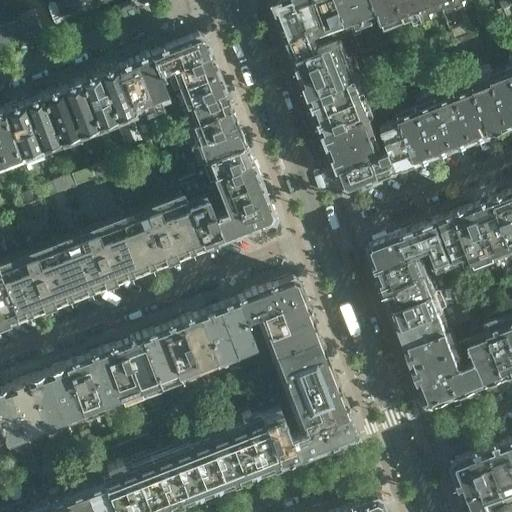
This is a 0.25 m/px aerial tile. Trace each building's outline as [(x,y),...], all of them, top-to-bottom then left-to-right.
[(65,0),(57,3),(63,20),(115,0),(65,0)] [(310,31),(298,0),(277,0),(277,3),(297,55),(298,55),(322,46),(315,29),(310,31)] [(329,24),(319,0),(298,0),(310,31),(315,29),(329,24)] [(348,17),(341,0),(319,0),(329,24),(348,17)] [(379,45),(361,0),(341,0),(348,17),(361,52),(379,45)] [(396,38),(386,12),(381,0),(361,0),(379,45),(396,38)] [(403,5),(401,0),(381,0),(386,12),(403,5)] [(425,10),(421,0),(401,0),(403,5),(412,2),(416,13),(425,10)] [(421,0),(425,10),(434,7),(431,0),(421,0)] [(511,0),(500,0),(507,17),(511,15),(511,0)] [(139,15),(138,8),(134,2),(122,7),(122,14),(126,20),(139,15)] [(0,49),(42,33),(34,12),(0,25),(0,49)] [(169,65),(209,49),(203,32),(197,29),(149,49),(157,69),(169,65)] [(339,39),(322,46),(298,55),(305,74),(346,57),(339,39)] [(165,90),(157,69),(149,49),(132,55),(152,107),(162,104),(158,93),(165,90)] [(216,67),(209,49),(169,65),(176,83),(216,67)] [(161,129),(152,107),(132,55),(115,61),(132,105),(149,150),(164,144),(159,129),(161,129)] [(354,76),(346,57),(305,74),(312,92),(354,76)] [(132,105),(115,61),(96,69),(113,112),(132,105)] [(511,121),(511,67),(510,63),(491,71),(493,75),(511,122),(511,121)] [(223,86),(216,67),(176,83),(183,101),(223,86)] [(113,112),(96,69),(78,76),(95,119),(113,112)] [(318,111),(366,92),(359,74),(354,76),(312,92),(318,111)] [(511,122),(493,75),(475,82),(493,129),(511,122)] [(95,119),(78,76),(59,83),(76,126),(95,119)] [(493,129),(475,82),(456,89),(474,136),(493,129)] [(76,126),(59,83),(41,90),(57,133),(76,126)] [(230,102),(223,86),(183,101),(189,117),(230,102)] [(474,136),(456,89),(438,96),(456,143),(474,136)] [(57,133),(41,90),(3,104),(20,148),(57,133)] [(368,112),(373,110),(366,92),(318,111),(325,129),(368,112)] [(456,143),(438,96),(419,104),(437,150),(456,143)] [(237,120),(230,102),(189,117),(185,119),(192,137),(237,120)] [(20,148),(3,104),(0,105),(0,151),(1,155),(20,148)] [(437,150),(419,104),(400,111),(402,116),(419,158),(437,150)] [(375,131),(368,112),(325,129),(333,147),(375,131)] [(419,158),(402,116),(383,123),(391,145),(392,144),(400,165),(419,158)] [(244,139),(237,120),(192,137),(199,156),(244,139)] [(382,149),(382,148),(375,131),(333,147),(340,166),(374,152),(382,149)] [(251,157),(244,139),(199,156),(206,175),(251,157)] [(392,144),(391,145),(382,148),(382,149),(374,152),(381,172),(400,165),(392,144)] [(381,172),(374,152),(340,166),(346,182),(351,184),(381,172)] [(206,195),(258,175),(251,157),(206,175),(199,177),(206,195)] [(206,195),(199,177),(196,168),(176,176),(180,185),(202,242),(221,235),(213,213),(206,195)] [(224,209),(265,193),(258,175),(206,195),(213,213),(224,209)] [(0,274),(15,314),(202,242),(180,185),(0,254),(0,274)] [(511,185),(495,192),(511,235),(511,185)] [(511,242),(511,235),(495,192),(476,200),(495,249),(511,242)] [(269,217),(272,210),(265,193),(224,209),(213,213),(221,235),(269,217)] [(495,249),(476,200),(456,207),(476,257),(495,249)] [(476,257),(456,207),(440,213),(456,254),(465,251),(468,260),(476,257)] [(456,254),(440,213),(373,239),(371,245),(380,269),(421,253),(433,248),(443,273),(461,267),(456,254)] [(428,271),(421,253),(380,269),(387,287),(428,271)] [(394,306),(448,285),(444,277),(435,281),(433,283),(428,271),(387,287),(394,306)] [(244,316),(303,293),(296,275),(291,272),(236,293),(244,316)] [(0,274),(0,320),(15,314),(0,274)] [(511,293),(511,277),(494,285),(499,298),(511,293)] [(401,324),(466,299),(459,281),(448,285),(394,306),(401,324)] [(499,298),(494,285),(476,292),(481,305),(499,298)] [(252,335),(244,316),(236,293),(216,300),(235,348),(254,340),(252,335)] [(252,335),(311,312),(303,293),(244,316),(252,335)] [(449,326),(457,323),(466,319),(473,316),(466,299),(401,324),(408,342),(449,326)] [(235,348),(216,300),(197,308),(215,355),(235,348)] [(215,355),(197,308),(178,316),(196,363),(215,355)] [(259,355),(318,332),(311,312),(252,335),(254,340),(259,355)] [(196,363),(178,316),(159,323),(177,370),(196,363)] [(474,339),(473,338),(466,319),(457,323),(465,343),(474,339)] [(511,370),(511,330),(507,319),(489,326),(490,330),(507,372),(511,370)] [(177,370),(159,323),(140,331),(158,378),(177,370)] [(457,346),(449,326),(408,342),(416,362),(457,346)] [(507,372),(490,330),(473,338),(474,339),(480,356),(489,379),(507,372)] [(158,378),(140,331),(120,338),(138,385),(158,378)] [(267,374),(326,351),(318,332),(259,355),(267,374)] [(141,392),(138,385),(120,338),(101,346),(119,392),(122,400),(141,392)] [(119,392),(101,346),(82,353),(100,400),(119,392)] [(465,364),(464,362),(457,346),(416,362),(422,380),(465,364)] [(274,393),(333,370),(326,351),(267,374),(274,393)] [(100,400),(82,353),(63,360),(81,407),(100,400)] [(489,379),(480,356),(464,362),(465,364),(422,380),(429,397),(435,400),(489,379)] [(81,407),(63,360),(24,375),(42,422),(81,407)] [(282,413),(341,390),(333,370),(274,393),(279,406),(282,413)] [(42,422),(24,375),(5,383),(23,430),(42,422)] [(23,430),(5,383),(0,384),(0,425),(2,431),(4,437),(23,430)] [(289,432),(348,409),(341,390),(282,413),(289,432)] [(278,461),(259,413),(252,416),(248,406),(240,409),(246,424),(262,467),(278,461)] [(289,432),(282,413),(279,406),(259,413),(278,461),(298,454),(289,432)] [(353,433),(355,427),(355,426),(348,409),(289,432),(298,454),(353,432),(353,433)] [(262,467),(246,424),(227,431),(245,474),(262,467)] [(245,474),(227,431),(208,438),(226,482),(245,474)] [(511,483),(511,444),(508,436),(508,435),(490,442),(490,443),(506,486),(511,483)] [(226,482),(208,438),(190,445),(208,489),(226,482)] [(36,462),(28,442),(18,446),(26,466),(36,462)] [(506,486),(490,443),(471,450),(488,493),(489,493),(506,486)] [(208,489),(190,445),(171,453),(188,496),(208,489)] [(73,458),(70,449),(51,456),(54,465),(73,458)] [(488,493),(471,450),(456,456),(456,455),(453,461),(454,462),(465,492),(473,511),(488,511),(496,509),(489,493),(488,493)] [(188,496),(171,453),(152,460),(169,504),(188,496)] [(147,511),(151,511),(134,467),(127,469),(122,457),(114,460),(134,511),(147,511)] [(134,511),(114,460),(106,463),(111,476),(103,479),(115,511),(134,511)] [(169,504),(152,460),(134,467),(151,511),(169,504)] [(115,511),(103,479),(84,486),(94,511),(115,511)] [(94,511),(84,486),(65,493),(72,511),(94,511)] [(367,511),(385,505),(380,491),(373,488),(313,511),(367,511)] [(72,511),(65,493),(47,500),(51,511),(72,511)] [(51,511),(47,500),(28,507),(30,511),(51,511)] [(511,511),(511,502),(496,509),(488,511),(511,511)]
